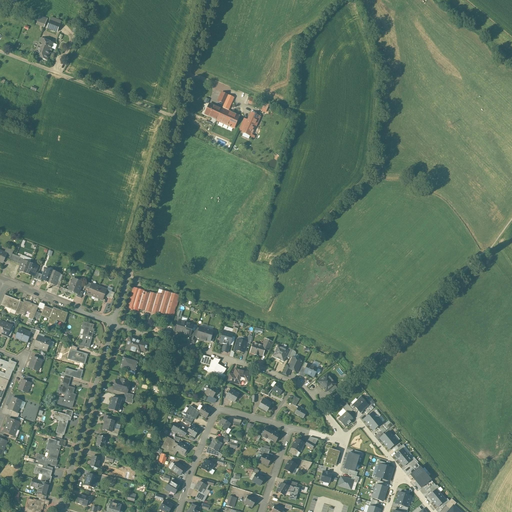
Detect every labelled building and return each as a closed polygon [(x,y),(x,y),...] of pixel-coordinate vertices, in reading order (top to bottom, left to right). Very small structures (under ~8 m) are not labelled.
[(47,19),(40,17),(37,24),(44,27),(47,19)] [(60,25),(50,21),(47,29),(57,32),(60,25)] [(52,43),(41,39),(35,56),(47,60),(51,49),(52,48),(51,47),(52,43)] [(228,96),(222,93),(218,101),(224,104),(228,96)] [(222,110),(210,104),(205,114),(217,120),(222,110)] [(239,117),(222,109),(222,110),(217,120),(234,128),(239,117)] [(251,114),(243,132),(251,136),(260,117),(251,114)] [(23,261),(21,265),(19,271),(26,274),(30,264),(23,261)] [(38,267),(30,264),(26,274),(33,277),(34,277),(35,273),(38,267)] [(53,271),(46,269),(43,275),(41,280),(42,280),(49,283),(53,271)] [(60,274),(53,271),(49,283),(55,285),(56,285),(57,281),(60,274)] [(83,283),(73,279),(68,291),(76,294),(78,289),(81,290),(82,286),(83,283)] [(99,287),(92,284),(90,291),(88,295),(92,296),(93,296),(96,297),(99,287)] [(107,290),(99,287),(96,297),(99,298),(98,299),(103,301),(104,296),(107,290)] [(163,291),(162,295),(157,294),(157,296),(154,295),(154,294),(150,293),(150,294),(143,292),(140,304),(139,304),(138,309),(142,310),(143,309),(145,310),(145,311),(155,314),(156,311),(159,312),(159,313),(166,315),(166,313),(168,314),(168,315),(173,317),(174,313),(174,312),(176,306),(176,307),(179,296),(163,291)] [(10,297),(5,296),(1,306),(6,307),(10,297)] [(20,302),(10,297),(6,307),(12,310),(16,311),(20,302)] [(39,307),(25,301),(24,303),(20,314),(24,316),(26,311),(31,313),(29,319),(33,320),(34,318),(37,312),(39,307)] [(16,311),(15,314),(19,315),(20,314),(24,303),(20,302),(16,311)] [(68,314),(54,308),(53,310),(45,307),(42,314),(42,316),(50,319),(48,323),(54,325),(56,320),(65,323),(68,314)] [(181,321),(179,321),(178,327),(176,332),(183,334),(187,323),(181,321)] [(94,325),(84,322),(82,329),(84,330),(83,335),(92,338),(95,330),(93,329),(94,325)] [(193,325),(187,323),(183,334),(189,336),(190,336),(192,331),(193,325)] [(12,326),(5,324),(3,330),(2,329),(1,334),(7,336),(8,336),(12,326)] [(207,329),(200,327),(199,329),(197,337),(197,338),(200,339),(203,340),(207,329)] [(30,333),(19,329),(17,336),(21,338),(20,340),(27,343),(30,336),(31,334),(30,333)] [(213,331),(207,329),(203,340),(206,341),(207,341),(210,342),(210,341),(213,333),(213,331)] [(228,332),(223,331),(220,342),(223,343),(223,344),(225,344),(224,346),(229,347),(229,345),(230,345),(233,337),(234,333),(232,332),(228,331),(228,332)] [(38,337),(38,336),(36,340),(34,346),(47,351),(51,342),(38,337)] [(248,339),(243,338),(242,341),(247,343),(250,344),(252,337),(249,336),(248,339)] [(148,344),(129,339),(126,349),(131,351),(135,352),(140,353),(142,348),(147,349),(148,344)] [(242,341),(238,340),(235,350),(244,353),(247,343),(242,341)] [(265,347),(254,344),(251,353),(255,354),(254,355),(258,356),(259,355),(263,356),(265,349),(265,347)] [(286,350),(278,346),(273,357),(284,362),(286,357),(289,351),(286,350)] [(71,350),(68,359),(85,364),(87,355),(79,353),(80,352),(77,352),(71,350)] [(218,364),(213,361),(212,361),(210,360),(210,358),(203,356),(201,363),(210,366),(207,372),(220,379),(223,375),(226,369),(218,364)] [(38,359),(33,357),(29,368),(37,371),(39,367),(40,367),(42,361),(43,361),(38,359)] [(124,357),(121,368),(128,370),(128,371),(129,368),(136,370),(139,362),(140,362),(124,357)] [(302,362),(293,358),(289,367),(288,369),(291,370),(297,373),(302,362)] [(12,365),(0,360),(0,367),(1,368),(1,367),(7,370),(5,374),(0,372),(0,373),(0,377),(8,381),(14,368),(11,367),(12,365)] [(318,369),(308,365),(306,368),(304,373),(306,374),(314,377),(318,369)] [(289,367),(286,366),(282,374),(288,376),(291,370),(288,369),(289,367)] [(78,372),(67,369),(66,374),(65,375),(72,377),(80,379),(83,371),(78,370),(78,372)] [(250,373),(236,370),(234,375),(232,383),(240,384),(241,382),(243,381),(248,382),(250,373)] [(326,375),(318,382),(326,392),(328,391),(334,385),(336,384),(330,378),(329,379),(326,375)] [(0,377),(0,397),(2,398),(8,381),(0,377)] [(22,380),(18,390),(27,394),(32,382),(25,379),(25,381),(22,380)] [(121,382),(117,381),(114,390),(125,393),(128,382),(122,380),(121,382)] [(277,383),(272,390),(280,395),(284,389),(277,383)] [(69,385),(64,384),(63,388),(59,387),(58,393),(66,395),(64,399),(60,398),(58,404),(72,408),(76,395),(73,394),(74,389),(68,387),(69,385)] [(218,390),(210,385),(208,387),(205,393),(212,397),(215,393),(216,394),(218,390)] [(334,385),(328,391),(330,394),(337,388),(334,385)] [(239,395),(230,390),(226,397),(235,403),(239,395)] [(300,400),(295,397),(291,404),(295,407),(300,400)] [(22,401),(13,398),(8,410),(12,411),(17,413),(22,401)] [(121,401),(112,398),(108,410),(118,412),(121,401)] [(353,405),(353,406),(358,411),(360,413),(368,405),(361,398),(353,405)] [(263,399),(259,407),(267,412),(272,404),(263,399)] [(353,411),(349,407),(347,404),(342,409),(345,412),(346,412),(349,415),(353,411)] [(349,407),(353,411),(355,413),(358,411),(353,406),(353,405),(352,404),(349,407)] [(199,412),(190,406),(186,414),(187,414),(194,419),(195,419),(199,414),(199,412)] [(211,411),(203,407),(199,412),(199,414),(206,418),(211,411)] [(308,412),(299,407),(295,414),(303,419),(308,412)] [(345,412),(338,420),(345,427),(353,419),(349,415),(346,412),(345,412)] [(65,415),(56,413),(55,418),(61,420),(57,433),(64,435),(67,424),(66,423),(67,420),(71,421),(71,418),(68,417),(69,416),(65,415)] [(364,420),(369,425),(377,418),(373,413),(364,420)] [(369,425),(373,430),(382,423),(377,418),(369,425)] [(15,421),(9,419),(6,426),(16,430),(18,424),(19,422),(15,421)] [(111,421),(106,419),(105,422),(103,430),(102,430),(106,431),(106,432),(107,432),(108,432),(111,433),(118,435),(119,430),(113,428),(115,422),(111,421)] [(230,424),(222,419),(217,428),(224,432),(226,428),(228,429),(230,424)] [(185,429),(176,423),(172,431),(180,436),(181,435),(184,437),(187,433),(188,432),(184,430),(185,429)] [(16,430),(6,426),(4,433),(10,435),(14,437),(14,435),(16,430)] [(196,429),(191,426),(188,432),(187,433),(195,438),(198,432),(195,430),(196,429)] [(280,435),(267,428),(266,428),(264,431),(265,432),(263,435),(264,436),(263,437),(263,438),(266,439),(267,439),(267,438),(276,443),(280,435)] [(385,444),(393,437),(389,432),(380,439),(385,444)] [(102,437),(99,436),(96,446),(98,447),(98,448),(101,449),(101,448),(104,449),(106,444),(105,444),(106,442),(107,443),(108,439),(107,439),(107,438),(102,437)] [(318,439),(310,437),(308,441),(315,445),(318,440),(318,439)] [(385,444),(389,449),(398,442),(393,437),(385,444)] [(174,442),(168,438),(164,445),(168,447),(166,450),(173,454),(176,450),(177,451),(175,450),(178,446),(173,444),(174,442)] [(57,441),(49,439),(46,450),(49,451),(47,458),(57,461),(61,447),(56,446),(57,441)] [(215,439),(210,447),(208,447),(206,453),(218,457),(220,454),(216,451),(218,447),(219,448),(221,444),(215,439)] [(305,443),(297,439),(292,448),(298,452),(299,452),(305,443)] [(237,449),(239,441),(232,440),(230,448),(237,449)] [(189,448),(180,443),(178,446),(175,450),(177,451),(184,455),(185,454),(186,455),(188,452),(187,451),(189,448)] [(396,451),(398,453),(403,449),(405,447),(403,445),(396,451)] [(270,450),(261,448),(258,454),(263,456),(263,455),(268,457),(270,450)] [(298,452),(292,448),(289,452),(295,456),(298,452)] [(399,461),(407,454),(403,449),(398,453),(394,456),(399,461)] [(329,452),(327,457),(336,460),(337,457),(339,453),(334,452),(334,451),(330,450),(329,452)] [(357,464),(359,457),(359,456),(354,455),(349,453),(346,461),(357,464)] [(399,461),(403,467),(407,464),(412,460),(411,460),(407,454),(399,461)] [(57,461),(47,458),(43,457),(43,456),(38,455),(37,460),(48,464),(56,466),(57,461)] [(268,457),(263,455),(263,456),(260,462),(268,466),(272,458),(268,457)] [(101,459),(93,457),(90,466),(98,468),(101,459)] [(327,457),(325,463),(335,465),(335,463),(336,460),(327,457)] [(410,465),(415,461),(416,460),(414,458),(411,460),(412,460),(407,464),(409,466),(410,465)] [(214,465),(206,460),(201,469),(208,473),(211,468),(212,469),(214,465)] [(297,465),(290,461),(284,470),(292,474),(297,465)] [(312,463),(304,461),(301,466),(308,470),(312,463)] [(354,472),(354,471),(357,464),(346,461),(344,468),(349,470),(354,472)] [(415,461),(410,465),(415,471),(420,467),(415,461)] [(172,470),(171,470),(180,476),(185,469),(177,462),(174,466),(172,470)] [(385,466),(380,465),(379,466),(376,476),(376,477),(381,479),(389,481),(393,469),(385,466)] [(43,468),(36,467),(37,468),(36,472),(40,473),(40,474),(43,475),(41,481),(33,479),(34,480),(33,484),(36,485),(36,486),(39,487),(37,493),(38,494),(46,496),(47,496),(48,489),(47,489),(49,484),(50,484),(52,477),(51,477),(52,471),(43,468)] [(416,482),(425,474),(420,467),(415,471),(410,475),(416,482)] [(325,472),(323,472),(320,481),(323,482),(326,483),(326,482),(329,483),(332,475),(329,474),(329,473),(326,472),(326,473),(325,472)] [(96,476),(88,474),(87,477),(85,481),(84,485),(92,488),(94,488),(97,477),(96,476)] [(258,475),(256,474),(252,481),(260,486),(265,479),(258,475)] [(416,482),(421,488),(426,484),(431,480),(425,474),(416,482)] [(352,475),(351,480),(353,481),(353,482),(357,483),(359,478),(356,477),(352,475)] [(341,477),(338,486),(350,489),(353,482),(353,481),(351,480),(341,477)] [(431,490),(436,486),(431,480),(426,484),(431,490)] [(207,485),(200,481),(195,490),(202,493),(207,485)] [(170,482),(166,490),(170,492),(171,491),(175,494),(179,487),(170,482)] [(289,488),(281,483),(277,491),(284,496),(287,491),(289,488)] [(385,495),(387,488),(376,485),(374,492),(385,495)] [(436,486),(431,490),(430,491),(432,494),(436,490),(437,490),(439,488),(437,485),(436,486)] [(296,488),(289,486),(289,487),(289,488),(287,491),(291,492),(290,499),(295,500),(299,489),(296,488)] [(433,502),(441,495),(437,490),(436,490),(432,494),(428,497),(433,502)] [(410,502),(412,496),(398,491),(396,498),(410,502)] [(202,493),(199,492),(195,499),(204,502),(207,496),(202,493)] [(383,502),(385,495),(374,492),(372,498),(383,502)] [(89,498),(79,495),(77,503),(82,504),(82,505),(87,507),(89,498)] [(441,495),(433,502),(437,507),(441,504),(445,501),(445,500),(441,495)] [(257,500),(249,496),(245,503),(252,508),(257,500)] [(408,509),(410,502),(396,498),(394,505),(408,509)] [(40,502),(35,500),(34,501),(29,499),(28,503),(27,503),(26,510),(30,511),(40,511),(42,509),(43,509),(44,504),(45,503),(40,502)] [(445,501),(441,504),(444,508),(446,506),(449,501),(447,499),(445,500),(445,501)] [(453,506),(454,506),(456,503),(451,499),(449,501),(446,506),(450,510),(453,506)] [(165,500),(160,509),(164,511),(169,511),(173,506),(165,500)] [(119,511),(121,506),(111,503),(107,511),(119,511)]
